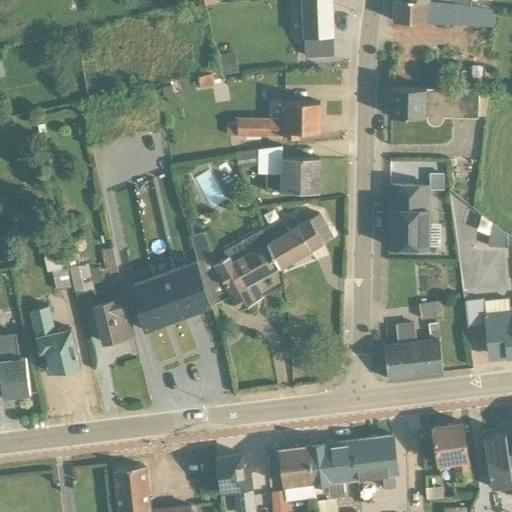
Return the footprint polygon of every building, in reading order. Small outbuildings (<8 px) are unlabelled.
[(305,56),(331,55),(329,0),(300,0),(301,37),(304,37),(305,56)] [(409,0),(393,0),(392,21),(491,26),(494,9),(409,0)] [(222,74),(233,72),(229,53),(218,55),(218,56),(222,74)] [(480,68),(470,68),(471,87),(480,87),(480,68)] [(193,77),(194,84),(198,84),(199,88),(213,86),(212,80),(218,78),(216,72),(193,77)] [(390,88),(389,116),(426,117),(426,122),(428,124),(431,125),(435,126),(438,125),(440,123),(442,117),(485,117),(485,100),(488,100),(488,91),(390,88)] [(320,132),(320,102),(282,102),(282,119),(237,118),(237,124),(225,123),(224,135),(236,135),(298,138),(299,132),(320,132)] [(280,146),(235,153),(236,168),(257,166),(257,174),(264,174),(264,191),(318,192),(319,158),(281,157),(280,146)] [(388,185),(388,246),(427,247),(429,189),(440,189),(441,174),(429,174),(429,185),(388,185)] [(259,231),(278,267),(331,236),(318,214),(296,225),(292,218),(282,224),(280,219),(259,231)] [(432,217),(432,243),(441,243),(440,217),(432,217)] [(254,281),(278,267),(259,231),(257,227),(221,248),(225,256),(213,263),(203,232),(190,236),(210,306),(231,296),(239,310),(262,297),(254,281)] [(51,271),(55,290),(69,287),(65,267),(66,266),(58,232),(53,233),(54,237),(40,241),(46,271),(47,271),(51,271)] [(104,269),(116,268),(116,267),(112,248),(107,248),(106,242),(99,243),(104,269)] [(80,253),(69,255),(70,261),(69,261),(69,266),(69,267),(74,293),(93,289),(92,284),(100,282),(97,268),(88,269),(87,264),(83,264),(80,253)] [(197,261),(173,269),(153,277),(132,284),(140,307),(138,308),(144,331),(169,321),(190,314),(210,306),(197,261)] [(123,296),(91,305),(101,344),(134,336),(123,296)] [(487,359),(511,356),(511,310),(509,310),(507,298),(483,301),(482,299),(463,301),(467,328),(484,327),(487,359)] [(48,305),(29,310),(38,353),(42,353),(46,374),(80,366),(71,328),(53,331),(48,305)] [(413,323),(395,326),(397,344),(383,346),(387,379),(442,373),(436,323),(428,324),(430,340),(415,341),(413,323)] [(14,333),(0,334),(0,385),(1,398),(28,395),(24,357),(17,357),(14,333)] [(462,420),(430,425),(435,466),(437,466),(438,471),(452,469),(454,482),(471,479),(462,420)] [(504,432),(482,436),(490,488),(510,485),(511,497),(511,496),(511,452),(507,453),(504,432)] [(392,433),(351,438),(356,480),(381,477),(382,488),(395,487),(393,475),(398,474),(392,433)] [(356,480),(351,438),(307,443),(315,494),(327,492),(328,495),(344,493),(342,482),(356,480)] [(287,511),(287,504),(287,501),(315,497),(307,443),(277,447),(283,491),(270,493),(272,511),(287,511)] [(232,492),(234,511),(250,511),(253,511),(248,469),(243,469),(241,454),(215,457),(219,493),(232,492)] [(190,511),(190,505),(151,508),(145,467),(110,471),(115,511),(190,511)] [(442,487),(425,488),(425,500),(442,499),(442,487)] [(316,511),(335,511),(334,499),(316,500),(316,511)]
